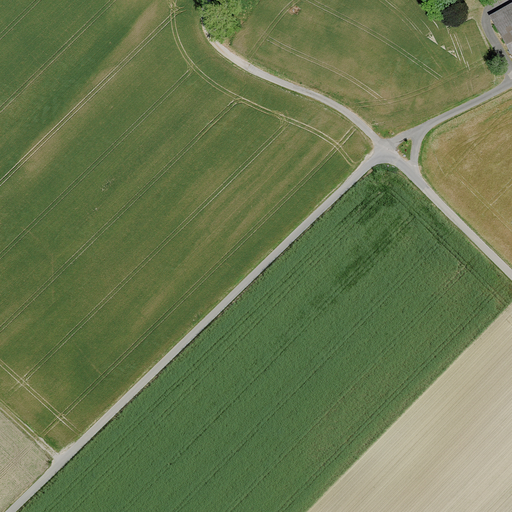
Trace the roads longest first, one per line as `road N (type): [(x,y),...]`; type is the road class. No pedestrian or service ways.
road 1 (unclassified): [(511,274),(383,150),(9,511)]
road 2 (track): [(383,150),(341,109),(227,52),(210,31),(208,0)]
road 3 (track): [(383,150),(511,83)]
